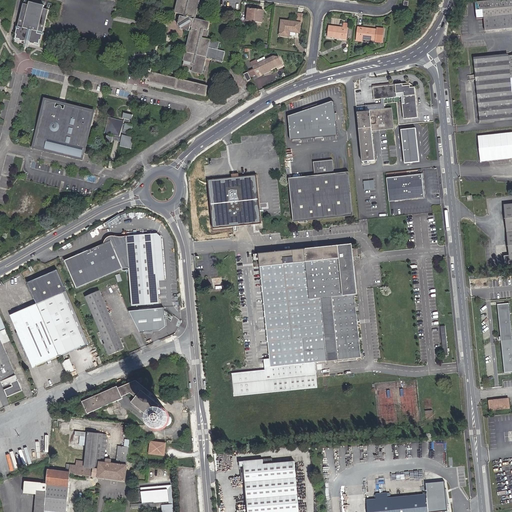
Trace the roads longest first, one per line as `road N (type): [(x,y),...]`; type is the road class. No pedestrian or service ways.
road 1 (unclassified): [(422,48),(440,86),(483,511)]
road 2 (residential): [(193,340),(50,395),(13,438)]
road 3 (unclassified): [(209,511),(193,340)]
road 4 (tertiary): [(314,79),(250,109),(174,171)]
road 5 (tertiary): [(0,273),(147,199)]
road 6 (tertiary): [(144,189),(0,265)]
road 7 (unclassified): [(193,340),(185,247),(167,206)]
